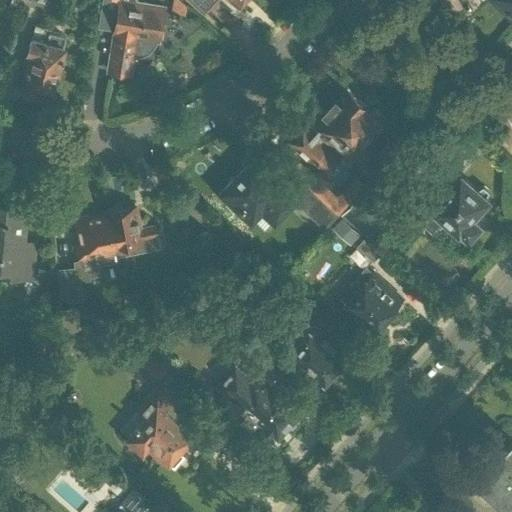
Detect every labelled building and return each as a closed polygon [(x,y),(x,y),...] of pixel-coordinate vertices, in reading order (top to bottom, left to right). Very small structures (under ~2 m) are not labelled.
[(157,39),(162,7),(136,3),(136,0),(116,0),(117,0),(121,1),(110,71),(130,74),(132,56),(141,55),(148,52),(153,46),(156,38),(157,39)] [(187,4),(181,0),(172,0),(171,11),(185,14),(187,4)] [(230,0),(237,6),(242,0),(191,0),(204,12),(215,0),(230,0)] [(511,0),(499,0),(511,11),(511,0)] [(52,91),(64,45),(63,45),(65,35),(50,31),(51,29),(36,25),(29,51),(30,51),(21,85),(35,89),(36,87),(52,91)] [(363,140),(380,122),(363,107),(365,105),(347,88),(312,124),(313,125),(307,132),(302,127),(289,141),(326,175),(338,162),(334,157),(342,148),(349,155),(351,153),(359,161),(372,147),(363,140)] [(292,199),(252,161),(239,174),(238,173),(221,190),(250,218),(261,207),(274,219),(292,199)] [(298,161),(290,169),(305,183),(313,175),(298,161)] [(471,239),(483,226),(474,219),(490,200),(463,176),(433,209),(461,234),(463,232),(471,239)] [(330,208),(306,185),(295,196),(319,220),(330,208)] [(382,217),(358,195),(341,215),(365,236),(382,217)] [(106,210),(114,250),(115,256),(133,252),(131,241),(146,238),(146,242),(158,240),(155,223),(139,226),(135,204),(106,210)] [(5,205),(0,258),(0,275),(19,278),(21,263),(33,264),(35,246),(23,245),(26,207),(5,205)] [(116,260),(114,250),(106,210),(105,210),(106,214),(89,217),(88,215),(76,218),(81,242),(77,243),(80,258),(73,260),(74,266),(56,267),(58,298),(66,298),(66,299),(81,298),(80,280),(90,278),(90,276),(100,274),(98,264),(116,260)] [(341,217),(332,227),(350,244),(359,234),(341,217)] [(233,230),(222,241),(239,256),(249,245),(233,230)] [(356,246),(371,260),(379,252),(363,238),(356,246)] [(375,328),(402,299),(365,266),(347,287),(353,293),(345,302),(375,328)] [(313,303),(295,287),(281,302),(299,319),(313,303)] [(317,386),(345,355),(305,320),(296,330),(303,336),(291,350),(310,368),(304,374),(317,386)] [(150,330),(142,324),(133,335),(140,342),(150,330)] [(238,360),(247,349),(228,332),(218,343),(238,360)] [(124,349),(158,379),(166,369),(132,340),(124,349)] [(45,353),(34,344),(21,360),(32,369),(45,353)] [(274,389),(273,391),(255,375),(251,379),(235,365),(218,384),(231,396),(249,412),(242,421),(267,444),(275,435),(278,438),(288,427),(292,427),(298,421),(297,416),(299,414),(287,402),(287,401),(274,389)] [(178,450),(191,435),(163,410),(174,398),(159,386),(138,409),(146,416),(127,437),(143,451),(148,445),(167,463),(169,461),(173,465),(183,454),(178,450)] [(511,440),(477,480),(478,481),(480,479),(511,507),(511,440)] [(98,486),(113,470),(91,451),(77,467),(98,486)] [(161,511),(134,488),(121,503),(130,511),(161,511)]
